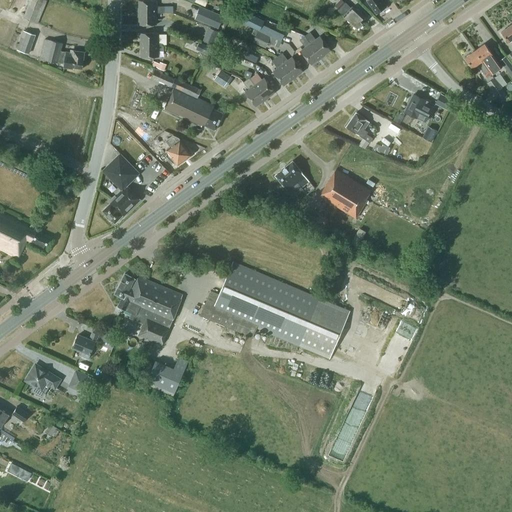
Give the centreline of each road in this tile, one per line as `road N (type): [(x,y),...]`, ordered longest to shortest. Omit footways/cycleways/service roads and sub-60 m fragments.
road 1 (primary): [(85,270),(409,36)]
road 2 (tertiary): [(85,270),(80,226),(108,105),(112,0)]
